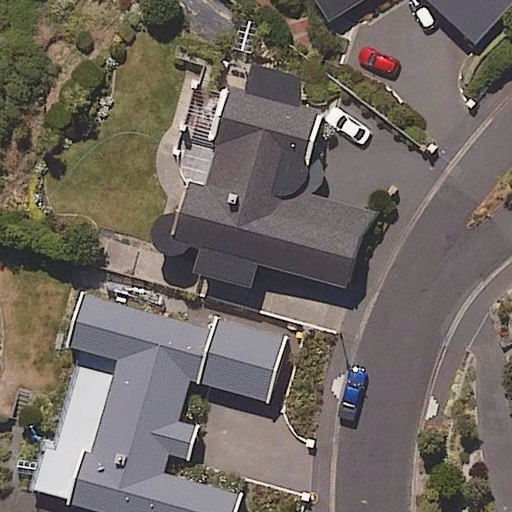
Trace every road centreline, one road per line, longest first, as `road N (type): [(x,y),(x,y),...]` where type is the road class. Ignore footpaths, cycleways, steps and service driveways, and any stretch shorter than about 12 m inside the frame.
road 1 (residential): [(374,511),(379,433),(397,351),(424,292),(445,269)]
road 2 (residential): [(445,269),(444,230),(457,192),(511,125)]
